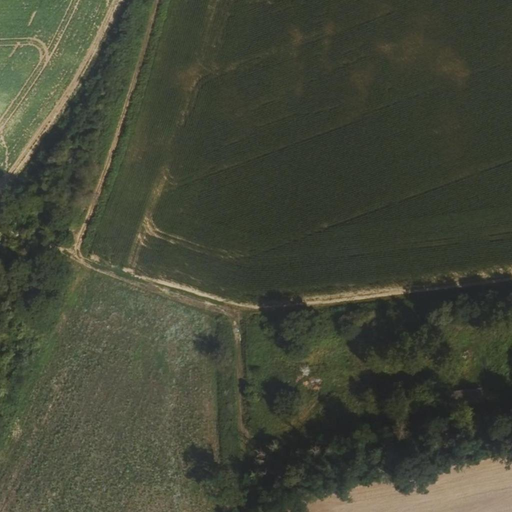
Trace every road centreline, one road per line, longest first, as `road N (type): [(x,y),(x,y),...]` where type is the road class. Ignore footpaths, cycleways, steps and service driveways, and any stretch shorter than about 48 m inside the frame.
road 1 (track): [(260,511),(233,316),(0,227)]
road 2 (track): [(137,280),(257,306),(511,278)]
road 3 (track): [(81,258),(79,241),(155,0)]
road 4 (track): [(0,184),(79,77),(119,0)]
